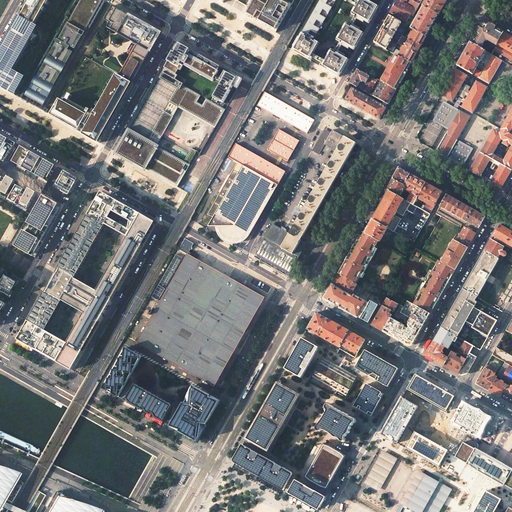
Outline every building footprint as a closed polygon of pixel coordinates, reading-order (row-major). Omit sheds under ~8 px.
[(44,7),(46,4),(48,1),(48,0),(27,0),(19,16),(34,24),(34,25),(42,11),(44,7)] [(56,82),(62,72),(60,71),(64,64),(66,65),(73,52),(68,49),(70,46),(75,49),(88,27),(90,28),(105,2),(101,0),(80,0),(58,39),(57,40),(56,40),(56,41),(56,42),(56,43),(37,76),(36,76),(25,95),(44,106),(53,89),(52,89),(56,82)] [(276,32),(294,0),(269,0),(268,2),(264,0),(246,0),(239,13),(249,19),(261,25),(269,29),(276,32)] [(314,40),(312,39),(316,33),(317,34),(320,29),(318,28),(322,22),(323,23),(326,18),(324,17),(328,11),(329,12),(332,7),(330,6),(334,0),(335,1),(336,0),(322,0),(293,51),(306,58),(312,47),(310,46),(313,40),(314,40)] [(367,0),(343,0),(346,1),(347,0),(353,0),(358,3),(360,8),(358,10),(358,11),(358,12),(358,13),(359,13),(361,14),(361,15),(367,19),(369,17),(372,19),(379,6),(377,5),(367,0)] [(361,14),(359,13),(358,13),(358,12),(358,11),(358,10),(360,8),(358,3),(353,0),(347,0),(356,6),(352,14),(369,24),(372,19),(369,17),(367,19),(361,15),(361,14)] [(398,0),(396,0),(390,12),(407,22),(411,15),(413,16),(415,12),(416,10),(413,8),(405,4),(398,0)] [(416,10),(419,4),(413,1),(411,0),(410,0),(409,3),(414,6),(413,8),(416,10)] [(426,0),(423,6),(439,15),(447,1),(445,0),(426,0)] [(133,83),(162,33),(148,26),(147,28),(141,25),(143,23),(121,10),(113,6),(105,20),(110,23),(108,28),(137,45),(120,76),(133,83)] [(423,6),(411,28),(414,30),(426,37),(439,15),(423,6)] [(412,18),(413,16),(411,15),(407,22),(390,12),(388,15),(389,16),(407,26),(412,18)] [(7,72),(29,32),(27,32),(30,27),(31,28),(34,24),(19,16),(16,21),(17,21),(15,25),(14,24),(0,49),(0,85),(3,88),(16,95),(23,81),(17,78),(7,72)] [(389,16),(374,43),(392,53),(395,48),(398,43),(400,39),(402,35),(406,28),(407,26),(389,16)] [(354,50),(364,34),(364,33),(346,23),(336,40),(354,50)] [(470,42),(485,51),(491,55),(494,50),(503,34),(499,32),(499,30),(487,23),(479,25),(470,42)] [(29,44),(33,35),(34,34),(36,32),(31,29),(31,28),(30,27),(27,32),(29,32),(7,72),(17,78),(18,76),(12,73),(29,44)] [(414,30),(407,43),(419,50),(426,37),(414,30)] [(511,37),(504,33),(503,34),(494,50),(511,60),(511,37)] [(309,60),(319,43),(313,40),(310,46),(312,47),(306,58),(309,60)] [(472,74),(485,51),(470,42),(464,53),(457,65),(472,74)] [(218,65),(178,43),(171,56),(172,56),(171,59),(169,58),(164,67),(165,68),(176,74),(179,69),(183,63),(186,64),(199,72),(200,70),(212,77),(214,73),(218,65)] [(402,52),(399,57),(411,64),(419,50),(407,43),(402,52)] [(395,48),(392,53),(396,55),(399,57),(402,52),(395,48)] [(341,73),(349,59),(331,49),(321,67),(339,77),(341,73)] [(382,82),(396,90),(411,64),(399,57),(396,55),(381,81),(382,82)] [(502,61),(491,55),(478,78),(489,84),(502,61)] [(162,137),(179,106),(216,127),(220,118),(219,118),(223,112),(224,112),(225,110),(216,104),(211,101),(206,99),(202,105),(197,102),(201,96),(182,85),(183,84),(181,83),(176,80),(178,75),(176,74),(165,68),(163,72),(131,129),(129,132),(146,141),(156,147),(162,137)] [(365,83),(361,90),(369,94),(377,80),(362,72),(357,69),(354,76),(361,80),(365,83)] [(467,76),(455,69),(440,95),(452,102),(459,91),(461,86),(467,76)] [(214,80),(217,74),(214,73),(212,77),(200,70),(199,72),(208,76),(214,80)] [(223,103),(233,86),(237,88),(243,79),(228,71),(221,83),(211,101),(216,104),(218,100),(223,103)] [(85,134),(100,143),(133,83),(120,76),(115,73),(100,101),(102,102),(96,113),(95,113),(94,115),(96,116),(89,130),(88,129),(85,134)] [(354,76),(350,83),(357,87),(361,80),(354,76)] [(487,87),(476,81),(470,92),(467,96),(461,107),(472,113),(487,87)] [(382,82),(373,96),(388,105),(392,97),(396,90),(382,82)] [(470,87),(465,84),(463,88),(461,86),(459,91),(460,92),(459,96),(463,99),(465,95),(467,96),(470,92),(468,90),(470,87)] [(352,88),(345,100),(362,110),(369,98),(352,88)] [(257,106),(307,133),(315,120),(265,92),(257,106)] [(369,98),(362,110),(380,120),(386,108),(369,98)] [(94,115),(95,113),(93,111),(92,113),(89,112),(87,111),(87,110),(69,100),(69,101),(66,99),(64,101),(63,100),(62,102),(87,116),(81,126),(88,129),(89,130),(96,116),(94,115)] [(59,100),(52,112),(80,128),(81,126),(87,116),(62,102),(59,100)] [(434,120),(441,124),(448,113),(450,114),(452,109),(458,113),(459,111),(444,103),(434,120)] [(511,108),(500,129),(498,133),(511,140),(511,108)] [(457,140),(470,116),(460,110),(459,111),(458,113),(452,109),(450,114),(448,113),(441,124),(441,125),(449,129),(436,152),(456,163),(460,156),(454,152),(460,142),(457,140)] [(80,128),(52,112),(51,115),(79,131),(80,128)] [(268,150),(288,161),(295,148),(300,141),(279,129),(268,150)] [(511,140),(498,133),(492,129),(479,152),(490,159),(501,164),(511,170),(511,168),(511,140)] [(145,147),(144,146),(146,141),(129,132),(128,131),(117,151),(135,161),(139,155),(140,156),(145,147)] [(323,131),(312,151),(319,154),(324,144),(330,135),(323,131)] [(330,135),(324,144),(336,151),(344,139),(331,132),(330,135)] [(15,143),(0,133),(0,158),(5,162),(7,159),(16,143),(15,143)] [(356,144),(345,137),(344,139),(336,151),(293,227),(290,234),(301,240),(318,210),(356,144)] [(183,162),(156,147),(146,141),(144,146),(145,147),(140,156),(139,155),(135,161),(134,162),(135,163),(136,162),(177,185),(177,186),(177,187),(190,164),(189,164),(197,151),(191,148),(183,162)] [(460,156),(456,163),(462,166),(471,149),(460,142),(454,152),(460,156)] [(285,172),(236,144),(228,157),(237,162),(207,215),(213,217),(208,226),(214,226),(215,226),(216,226),(234,226),(249,235),(285,172)] [(55,165),(43,158),(38,155),(30,151),(25,148),(20,145),(19,145),(8,163),(15,167),(36,179),(34,182),(44,188),(47,181),(56,166),(55,165)] [(480,176),(490,159),(479,152),(469,170),(480,176)] [(501,188),(511,170),(501,164),(490,182),(501,188)] [(404,185),(410,174),(399,168),(392,179),(400,183),(404,185)] [(72,191),(78,181),(78,178),(67,172),(66,172),(65,172),(64,172),(58,184),(58,185),(58,186),(59,186),(66,190),(70,192),(72,191)] [(404,185),(400,183),(399,185),(399,187),(404,190),(405,188),(404,187),(411,175),(410,174),(404,185)] [(6,179),(0,175),(0,190),(11,197),(9,199),(17,204),(18,201),(29,207),(37,192),(29,188),(28,191),(14,184),(16,180),(8,176),(6,179)] [(405,188),(412,192),(411,194),(414,195),(414,194),(418,197),(426,183),(418,178),(411,175),(404,187),(405,188)] [(400,183),(392,179),(386,190),(389,192),(400,197),(404,190),(399,187),(399,185),(400,183)] [(442,192),(426,183),(418,197),(417,198),(424,202),(434,208),(442,192)] [(45,291),(17,339),(35,349),(57,362),(72,370),(155,222),(133,209),(101,191),(98,197),(58,268),(45,291)] [(400,197),(389,192),(381,206),(373,220),(387,228),(395,215),(396,212),(404,200),(400,197)] [(414,195),(411,194),(407,201),(410,203),(413,205),(415,202),(417,198),(418,197),(414,194),(414,195)] [(459,202),(446,194),(440,206),(453,214),(459,202)] [(38,252),(48,234),(64,206),(59,203),(49,197),(45,195),(16,247),(35,257),(38,252)] [(407,201),(404,200),(396,212),(403,216),(407,210),(410,203),(407,201)] [(434,208),(424,202),(421,206),(415,202),(413,205),(417,207),(430,214),(434,208)] [(472,209),(459,202),(453,214),(465,221),(472,209)] [(413,205),(410,203),(407,210),(413,213),(417,207),(413,205)] [(485,217),(472,209),(465,221),(479,228),(485,217)] [(462,224),(437,211),(436,213),(441,216),(461,227),(462,225),(462,224)] [(401,219),(395,215),(387,228),(394,232),(398,225),(401,219)] [(441,262),(455,270),(468,248),(456,241),(454,239),(461,227),(441,216),(422,251),(441,262)] [(387,228),(373,220),(366,233),(378,241),(380,242),(387,228)] [(267,233),(266,232),(253,254),(255,256),(289,275),(307,243),(301,240),(290,234),(288,233),(286,232),(273,224),(267,233)] [(511,232),(511,231),(499,224),(493,236),(506,244),(511,232)] [(404,229),(398,225),(394,232),(400,236),(404,229)] [(234,226),(216,226),(216,229),(217,232),(218,235),(220,238),(222,240),(225,241),(228,243),(231,244),(234,244),(237,244),(240,243),(243,241),(245,240),(248,237),(249,235),(234,226)] [(476,233),(464,227),(460,234),(459,234),(457,237),(458,238),(456,241),(468,248),(476,233)] [(354,283),(378,241),(366,233),(364,233),(361,239),(359,238),(350,254),(339,274),(354,283)] [(161,302),(138,342),(210,383),(260,295),(243,285),(248,275),(235,268),(229,278),(188,254),(194,244),(185,239),(179,249),(159,285),(152,297),(161,302)] [(504,247),(491,239),(484,251),(498,258),(500,255),(502,250),(504,247)] [(484,251),(463,289),(476,297),(477,296),(477,297),(486,280),(489,275),(499,259),(498,258),(484,251)] [(430,314),(455,270),(441,262),(437,268),(435,267),(418,298),(420,299),(416,306),(430,314)] [(12,297),(16,292),(14,291),(18,283),(20,284),(21,281),(15,279),(16,278),(6,273),(0,284),(0,295),(10,301),(12,297)] [(354,283),(339,274),(333,283),(352,294),(354,290),(357,284),(354,283)] [(511,294),(511,279),(502,298),(508,302),(511,294)] [(352,297),(332,285),(329,291),(325,298),(345,310),(352,297)] [(357,317),(366,301),(366,300),(367,299),(371,301),(378,305),(382,299),(359,285),(355,291),(352,297),(345,310),(357,317)] [(476,297),(463,289),(441,328),(456,336),(457,337),(465,324),(488,337),(497,320),(473,307),(476,302),(474,301),(476,297)] [(398,304),(387,298),(372,325),(383,331),(391,318),(392,315),(390,314),(391,311),(394,312),(398,304)] [(366,301),(357,317),(368,323),(378,305),(371,301),(370,302),(366,301)] [(408,325),(409,327),(408,329),(405,327),(405,326),(391,318),(383,331),(407,345),(413,343),(419,333),(430,314),(416,306),(407,301),(404,306),(401,305),(396,313),(395,314),(405,320),(404,322),(405,322),(407,323),(408,322),(409,322),(408,325)] [(307,329),(319,336),(329,319),(317,312),(307,329)] [(341,345),(349,331),(329,319),(319,336),(324,339),(324,340),(326,342),(327,340),(340,348),(341,345)] [(456,336),(441,328),(433,341),(444,347),(448,349),(456,336)] [(365,340),(349,331),(341,345),(357,354),(361,347),(365,340)] [(285,369),(302,378),(319,347),(302,338),(285,369)] [(444,347),(433,341),(425,355),(444,366),(447,358),(440,354),(442,351),(444,347)] [(472,345),(466,342),(459,355),(460,356),(466,359),(470,353),(473,346),(472,345)] [(448,349),(444,347),(442,351),(449,355),(451,351),(448,349)] [(505,363),(511,366),(511,355),(496,347),(492,355),(505,363)] [(139,355),(126,348),(110,378),(111,380),(107,382),(104,388),(111,392),(119,397),(128,381),(129,374),(139,355)] [(365,350),(355,368),(386,386),(388,386),(398,368),(365,350)] [(458,355),(451,351),(449,355),(447,358),(444,366),(458,374),(466,359),(460,356),(459,358),(457,356),(458,355)] [(476,357),(470,353),(466,359),(458,374),(460,375),(467,373),(476,357)] [(326,359),(322,358),(312,375),(315,378),(319,379),(321,381),(324,382),(327,384),(330,386),(332,387),(335,389),(338,391),(341,392),(344,394),(346,395),(356,377),(354,376),(352,374),(349,372),(345,371),(343,369),(340,368),(337,366),(334,364),(332,363),(329,362),(326,359)] [(511,384),(511,366),(505,363),(497,377),(501,379),(511,384)] [(486,364),(476,384),(489,391),(496,379),(497,377),(495,376),(498,371),(486,364)] [(455,396),(416,374),(407,390),(446,411),(455,396)] [(489,391),(501,398),(508,386),(500,381),(496,379),(489,391)] [(249,441),(268,451),(299,397),(300,395),(278,382),(245,439),(249,441)] [(163,422),(172,405),(156,396),(149,395),(150,392),(136,384),(127,399),(128,402),(137,407),(138,406),(140,409),(143,411),(145,410),(147,412),(151,415),(153,414),(155,417),(163,422)] [(363,411),(371,415),(384,394),(382,393),(367,384),(354,406),(363,411)] [(181,430),(197,441),(206,425),(201,421),(218,403),(220,401),(211,396),(210,397),(194,386),(183,404),(187,408),(172,423),(171,426),(180,431),(181,430)] [(511,404),(511,387),(508,386),(501,398),(511,404)] [(418,406),(403,398),(382,434),(393,441),(397,443),(418,406)] [(492,419),(492,417),(489,416),(486,414),(483,412),(481,409),(477,409),(474,407),(463,401),(460,407),(459,411),(457,414),(454,419),(452,421),(453,426),(457,427),(461,429),(463,430),(467,432),(472,433),(476,436),(481,439),(482,436),(485,432),(486,429),(488,425),(490,421),(492,419)] [(338,437),(339,438),(340,439),(341,441),(342,441),(343,441),(344,441),(345,441),(346,440),(346,439),(345,437),(345,436),(346,435),(347,434),(349,433),(350,432),(350,431),(350,429),(351,427),(352,425),(353,424),(354,423),(356,423),(356,422),(357,421),(357,420),(356,419),(355,418),(354,418),(353,418),(351,417),(350,416),(348,415),(347,414),(344,413),(342,412),(338,410),(334,407),(332,405),(330,404),(329,404),(327,404),(326,405),(325,406),(324,408),(324,409),(324,410),(325,412),(326,412),(326,414),(325,416),(324,418),(322,420),(318,425),(317,427),(317,428),(317,429),(317,430),(318,431),(320,431),(321,431),(322,430),(323,429),(324,430),(326,430),(328,431),(331,433),(333,435),(334,436),(335,437),(336,437),(338,437)] [(447,452),(448,450),(415,431),(405,448),(418,455),(438,466),(447,452)] [(494,457),(488,454),(482,451),(480,450),(479,450),(475,448),(474,448),(464,442),(455,458),(466,463),(465,464),(466,465),(469,466),(471,467),(470,468),(478,472),(483,475),(490,479),(499,484),(499,483),(503,486),(504,485),(508,487),(511,489),(511,468),(508,466),(508,465),(500,461),(494,457)] [(282,488),(283,489),(284,487),(285,488),(292,475),(293,474),(292,473),(292,472),(287,469),(286,470),(282,468),(282,467),(282,466),(277,464),(276,464),(276,463),(260,454),(259,454),(259,453),(254,450),(253,450),(253,451),(253,450),(252,450),(252,449),(246,446),(242,444),(234,459),(234,460),(234,461),(234,462),(235,462),(259,476),(281,489),(282,488)] [(318,444),(301,479),(323,490),(340,455),(318,444)] [(366,486),(385,453),(382,451),(364,484),(366,486)] [(394,458),(385,453),(366,486),(376,491),(394,458)] [(394,458),(376,491),(378,492),(397,460),(394,458)] [(0,511),(9,511),(26,483),(25,482),(19,492),(9,486),(15,475),(0,466),(0,511)] [(404,507),(422,474),(418,471),(400,504),(404,507)] [(441,485),(422,474),(404,507),(411,511),(413,511),(434,511),(448,488),(441,485)] [(15,475),(9,486),(19,492),(25,482),(25,481),(15,475)] [(315,507),(316,508),(319,509),(326,497),(325,496),(323,495),(295,479),(289,490),(289,492),(292,494),(315,507)] [(448,488),(434,511),(439,511),(444,504),(448,496),(452,490),(448,488)] [(39,490),(26,511),(36,511),(47,495),(40,492),(41,491),(39,490)] [(501,499),(486,490),(473,511),(494,511),(498,505),(501,499)] [(96,511),(68,496),(64,503),(54,498),(45,511),(96,511)] [(102,511),(68,496),(96,511),(102,511)]
